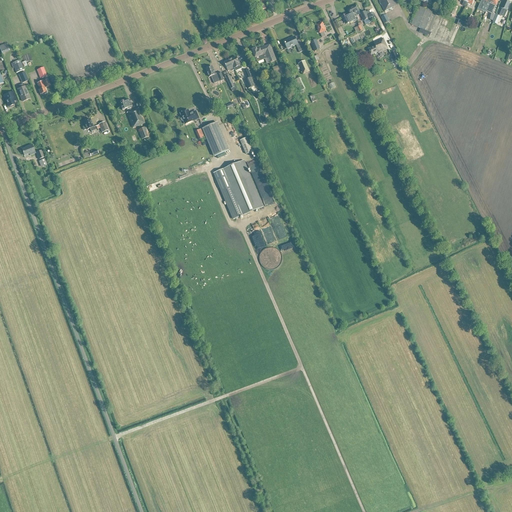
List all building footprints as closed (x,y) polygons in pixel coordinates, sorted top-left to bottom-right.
[(261,11),(266,9),(265,5),(265,4),(263,0),(257,0),(259,3),(257,4),(259,7),(261,11)] [(385,12),(396,6),(393,0),(378,0),(380,3),(385,12)] [(488,9),(491,0),(481,0),(478,9),(481,10),(484,4),(486,5),(485,8),(488,9)] [(498,0),(491,0),(488,9),(491,10),(493,5),(496,6),(498,2),(497,2),(498,0)] [(503,9),(500,14),(500,16),(503,17),(506,11),(507,11),(510,3),(505,1),(503,5),(502,5),(501,8),(503,9)] [(356,6),(347,11),(350,15),(353,14),(355,17),(360,15),(359,12),(356,6)] [(431,34),(425,31),(433,12),(419,7),(411,25),(421,29),(419,33),(430,37),(431,34)] [(366,26),(371,23),(369,19),(366,12),(363,13),(362,11),(359,12),(360,15),(364,21),(366,26)] [(346,15),(342,17),(344,22),(345,21),(346,24),(348,24),(350,23),(350,24),(353,22),(354,22),(356,21),(357,20),(355,17),(353,14),(350,15),(347,17),(346,15)] [(389,21),(386,15),(381,18),(384,24),(385,24),(387,27),(390,25),(388,22),(389,21)] [(446,28),(449,29),(452,21),(446,18),(443,25),(446,28)] [(322,23),(320,24),(317,25),(320,34),(322,38),(325,36),(323,33),(326,32),(322,23)] [(300,53),(305,51),(300,40),(297,41),(295,37),(284,42),(287,49),(296,45),(300,53)] [(379,54),(388,49),(383,39),(374,43),(375,46),(368,50),(371,56),(378,53),(379,54)] [(320,49),(316,40),(308,44),(311,52),(312,51),(312,53),(320,49)] [(6,44),(4,45),(0,46),(0,49),(2,54),(9,51),(6,44)] [(252,50),(256,58),(257,63),(267,59),(269,64),(277,61),(270,45),(257,50),(257,49),(256,49),(256,48),(253,49),(253,50),(252,50)] [(399,59),(396,51),(390,54),(394,61),(399,59)] [(234,69),(235,70),(236,72),(242,69),(239,62),(236,57),(230,60),(234,69)] [(234,69),(230,60),(224,63),(228,71),(230,70),(231,72),(235,70),(234,69)] [(12,64),(16,74),(24,71),(20,61),(12,64)] [(310,72),(305,61),(298,64),(303,75),(310,72)] [(289,78),(283,64),(273,68),(277,78),(281,76),(283,80),(289,78)] [(224,81),(221,73),(215,75),(212,67),(206,69),(209,77),(211,77),(214,84),(220,82),(224,81)] [(41,79),(46,76),(43,68),(37,70),(41,79)] [(25,73),(20,75),(23,83),(28,81),(25,73)] [(300,92),(305,89),(300,78),(298,79),(297,75),(293,77),(300,92)] [(231,89),(235,87),(230,76),(226,78),(231,89)] [(255,86),(252,78),(245,81),(248,89),(255,86)] [(45,88),(50,86),(48,80),(42,83),(42,82),(37,84),(40,90),(39,90),(40,95),(46,93),(45,88)] [(30,99),(25,87),(24,84),(20,86),(21,89),(18,90),(23,102),(30,99)] [(12,91),(12,92),(6,94),(8,100),(6,101),(8,104),(7,105),(8,109),(13,107),(12,106),(15,105),(13,102),(16,101),(16,102),(17,102),(12,91)] [(129,103),(128,100),(124,101),(123,101),(121,102),(120,103),(121,106),(121,108),(122,111),(126,109),(127,110),(128,113),(127,114),(133,128),(144,124),(138,109),(133,111),(132,108),(130,102),(129,103)] [(199,119),(196,112),(190,114),(189,110),(181,114),(182,118),(181,118),(181,119),(182,121),(183,121),(184,121),(185,125),(193,122),(193,121),(199,119)] [(251,120),(254,130),(261,128),(257,114),(250,116),(251,120)] [(93,128),(90,120),(87,121),(86,120),(84,121),(84,122),(83,122),(85,127),(83,128),(84,131),(87,130),(91,129),(92,132),(96,130),(94,127),(93,128)] [(105,123),(99,125),(100,128),(102,133),(108,131),(105,123)] [(230,150),(218,123),(202,129),(214,157),(217,156),(222,154),(230,150)] [(149,137),(145,128),(137,131),(138,135),(139,134),(142,140),(149,137)] [(199,140),(205,137),(202,129),(196,132),(199,140)] [(253,152),(247,138),(240,141),(246,155),(253,152)] [(32,145),(27,148),(22,150),(24,156),(29,154),(30,156),(35,154),(32,145)] [(44,158),(42,151),(36,153),(39,160),(44,158)] [(264,207),(244,161),(221,171),(214,174),(233,220),(240,217),(264,207)]
